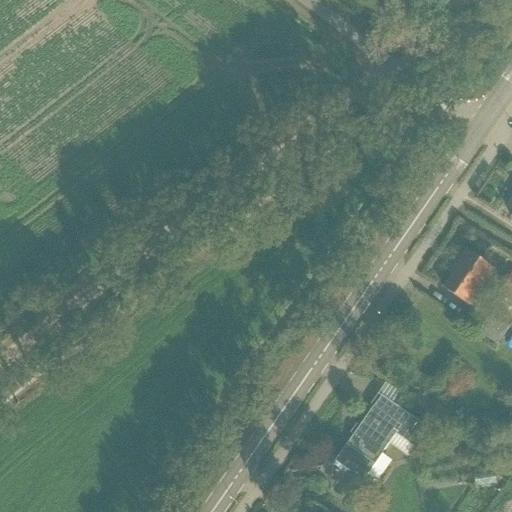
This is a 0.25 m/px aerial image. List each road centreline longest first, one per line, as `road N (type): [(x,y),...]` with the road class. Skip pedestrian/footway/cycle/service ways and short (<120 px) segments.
road 1 (track): [(394,69),(0,368)]
road 2 (tertiary): [(210,511),(479,129)]
road 3 (unclassified): [(479,129),(304,0)]
